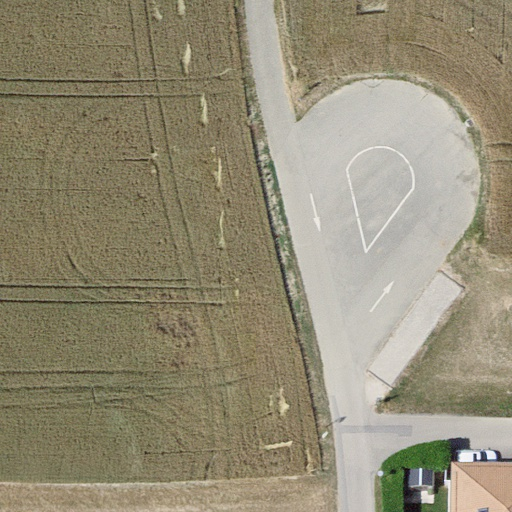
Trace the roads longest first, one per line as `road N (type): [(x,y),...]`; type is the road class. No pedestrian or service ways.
road 1 (track): [(259,0),(283,135),(377,203)]
road 2 (residential): [(377,203),(348,296),(356,446)]
road 3 (residential): [(356,446),(432,431),(511,432)]
